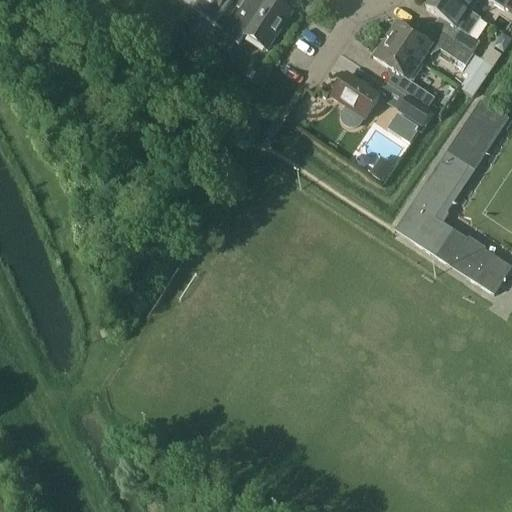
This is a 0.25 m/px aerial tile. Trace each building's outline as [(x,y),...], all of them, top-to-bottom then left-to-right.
[(193,12),(200,0),(196,0),(198,1),(192,12),(193,12)] [(200,0),(193,12),(222,32),(240,6),(231,0),(200,0)] [(472,57),(479,46),(469,40),(480,22),(470,15),(446,0),(434,0),(426,13),(445,25),(438,35),(448,41),(447,41),(472,57)] [(446,0),(470,15),(479,0),(488,0),(511,15),(511,1),(510,1),(509,0),(446,0)] [(251,16),(241,10),(223,37),(218,45),(230,53),(235,45),(238,47),(246,35),(269,50),(291,17),(268,2),(263,9),(256,10),(251,16)] [(433,48),(397,24),(387,40),(391,43),(390,45),(421,66),(433,48)] [(473,58),(447,41),(440,53),(459,65),(466,70),(473,58)] [(373,60),(388,70),(409,84),(421,66),(390,45),(388,48),(384,45),(373,60)] [(501,58),(490,50),(481,63),(493,71),(501,58)] [(491,74),(473,62),(464,75),(482,87),(491,74)] [(347,77),(331,101),(345,109),(341,115),(340,119),(341,123),(344,127),(347,129),(351,130),(356,129),(360,127),(363,122),(365,122),(380,99),(378,97),(347,77)] [(428,113),(432,107),(435,101),(416,89),(409,100),(428,113)] [(428,113),(409,100),(400,113),(423,129),(432,116),(428,113)] [(507,122),(481,105),(396,234),(450,270),(451,269),(467,280),(466,281),(493,299),(511,272),(484,254),(483,256),(467,245),(467,244),(443,227),(449,218),(447,217),(449,213),(444,209),(474,164),(478,166),(507,122)] [(436,110),(432,107),(428,113),(432,116),(436,110)] [(420,131),(397,117),(387,133),(410,147),(420,131)] [(370,177),(384,187),(389,180),(375,171),(370,177)] [(149,506),(154,499),(147,494),(141,501),(149,506)]
